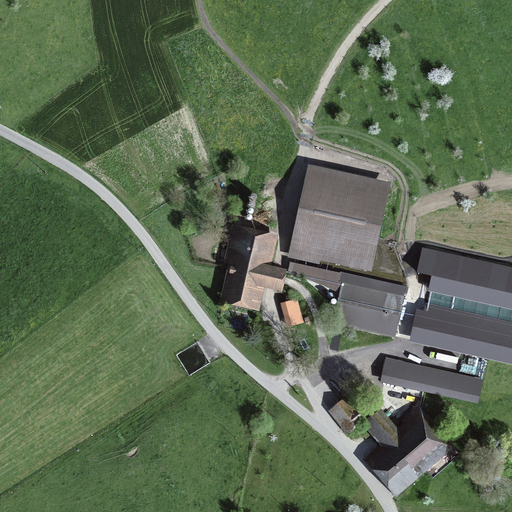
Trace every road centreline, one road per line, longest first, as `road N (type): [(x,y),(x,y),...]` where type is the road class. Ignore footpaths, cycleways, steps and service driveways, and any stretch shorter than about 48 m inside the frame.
road 1 (track): [(270,388),(398,348),(409,327),(408,296),(387,261),(396,189),(388,176),(311,155),(307,140),(312,102),(391,0)]
road 2 (residential): [(388,511),(356,465),(196,312),(126,216),(78,172),(0,132)]
